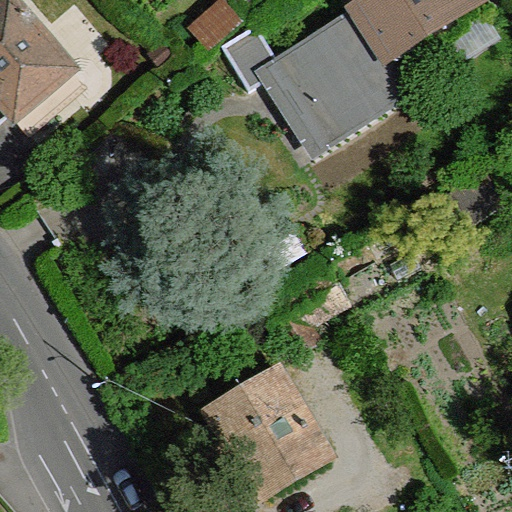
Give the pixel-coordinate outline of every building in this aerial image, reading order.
[(466,27),(448,0),(384,0),(362,15),(395,65),(432,41),(436,47),(466,27)] [(74,73),(12,2),(0,11),(0,104),(16,123),(74,73)] [(283,73),(256,31),(226,50),(251,92),(283,73)] [(511,162),(494,173),(511,201),(511,200),(511,162)] [(353,304),(334,270),(264,311),(294,362),(321,345),(312,330),(353,304)] [(329,462),(280,374),(213,412),(263,500),(329,462)]
